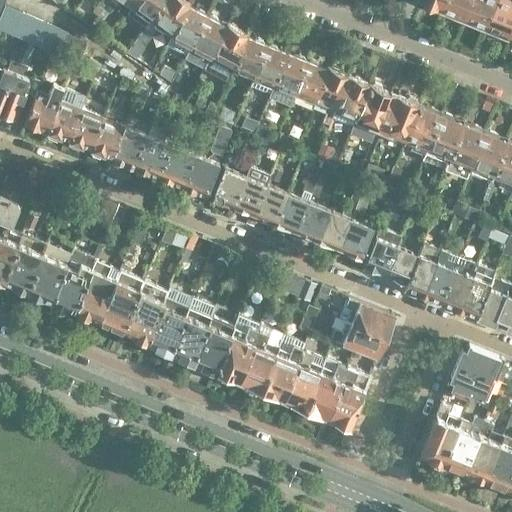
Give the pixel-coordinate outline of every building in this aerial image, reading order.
[(99,0),(93,8),(98,13),(107,0),(99,0)] [(107,0),(98,13),(104,17),(108,11),(109,11),(114,4),(115,4),(118,0),(122,0),(131,5),(134,0),(107,0)] [(160,0),(144,24),(125,49),(135,56),(156,27),(170,34),(186,3),(187,2),(184,0),(160,0)] [(134,0),(131,5),(126,11),(144,24),(160,0),(134,0)] [(422,0),(444,8),(446,0),(422,0)] [(473,0),(446,0),(444,8),(466,17),(473,0)] [(497,0),(473,0),(466,17),(487,26),(497,0)] [(511,29),(511,0),(497,0),(487,26),(510,35),(511,29)] [(170,34),(165,43),(184,54),(189,45),(206,14),(186,3),(170,34)] [(3,4),(0,10),(0,28),(19,37),(26,40),(40,46),(41,44),(53,50),(62,54),(76,60),(85,41),(3,4)] [(184,54),(183,55),(203,65),(209,54),(225,24),(206,14),(189,45),(184,54)] [(203,65),(202,67),(226,80),(231,68),(232,66),(245,35),(245,33),(226,22),(225,24),(209,54),(203,65)] [(232,66),(231,68),(251,77),(252,75),(265,43),(263,42),(261,39),(257,37),(253,38),(245,35),(232,66)] [(0,105),(26,41),(19,37),(7,67),(2,66),(0,71),(0,105)] [(251,77),(249,83),(269,92),(272,83),(286,51),(265,43),(252,75),(251,77)] [(0,105),(0,115),(9,119),(10,116),(15,119),(26,91),(22,90),(27,76),(23,74),(27,65),(26,65),(31,52),(23,49),(0,105)] [(53,50),(47,64),(56,68),(62,54),(53,50)] [(269,92),(268,95),(288,103),(292,91),(306,59),(286,51),(272,83),(269,92)] [(326,67),(306,59),(292,91),(313,100),(313,97),(327,66),(326,67)] [(160,73),(171,78),(175,70),(165,64),(160,73)] [(327,66),(313,97),(329,104),(326,111),(323,120),(328,122),(331,115),(348,74),(327,66)] [(368,82),(348,74),(331,115),(351,123),(355,114),(368,82)] [(37,126),(45,130),(62,86),(52,82),(47,93),(35,88),(22,121),(26,122),(27,125),(32,127),(37,126)] [(368,82),(355,114),(351,123),(366,128),(367,125),(375,128),(389,91),(381,87),(381,84),(373,82),(370,83),(368,82)] [(45,130),(66,138),(79,106),(81,106),(85,95),(62,86),(45,130)] [(389,91),(375,128),(389,134),(388,137),(401,142),(416,105),(417,102),(415,102),(415,98),(408,95),(405,97),(389,91)] [(409,149),(422,154),(439,114),(437,114),(435,109),(429,107),(426,109),(416,105),(401,142),(410,146),(409,149)] [(79,106),(66,138),(88,147),(101,115),(81,106),(79,106)] [(422,154),(421,158),(443,167),(444,166),(460,123),(451,120),(451,115),(444,113),(441,115),(439,114),(422,154)] [(245,114),(241,124),(254,130),(258,120),(245,114)] [(101,115),(88,147),(110,156),(123,123),(101,115)] [(131,165),(156,175),(169,142),(171,143),(179,125),(171,122),(164,140),(144,132),(131,165)] [(258,122),(254,132),(264,136),(268,126),(258,122)] [(110,156),(131,165),(144,132),(123,123),(110,156)] [(192,152),(179,184),(204,194),(217,162),(230,128),(219,123),(206,157),(196,153),(192,152)] [(444,166),(443,167),(465,175),(466,172),(482,132),(480,131),(479,127),(473,125),(470,127),(460,123),(444,166)] [(169,142),(156,175),(179,184),(192,152),(196,153),(203,134),(195,131),(187,150),(171,143),(169,142)] [(482,132),(466,172),(479,178),(481,175),(489,178),(504,141),(494,137),(494,133),(488,131),(484,132),(482,132)] [(362,148),(367,150),(371,140),(366,138),(362,148)] [(496,184),(510,190),(511,184),(511,144),(504,141),(489,178),(497,181),(496,184)] [(226,159),(232,161),(237,148),(231,146),(226,159)] [(366,171),(380,177),(384,167),(369,162),(366,171)] [(209,197),(230,205),(244,173),(222,164),(209,197)] [(244,173),(230,205),(252,214),(265,182),(268,173),(247,165),(244,173)] [(429,187),(435,189),(443,171),(436,168),(429,187)] [(0,210),(10,187),(12,188),(18,173),(9,169),(0,189),(0,210)] [(305,188),(314,192),(319,177),(311,174),(305,188)] [(36,198),(45,202),(53,184),(43,180),(36,198)] [(490,180),(483,197),(488,200),(495,182),(490,180)] [(252,214),(274,223),(287,191),(265,182),(252,214)] [(10,187),(0,210),(0,218),(6,221),(10,223),(19,202),(14,200),(18,190),(12,188),(10,187)] [(393,188),(389,199),(411,208),(415,196),(393,188)] [(307,199),(287,191),(274,223),(294,231),(307,199)] [(315,239),(336,248),(349,216),(351,216),(359,195),(352,192),(347,207),(345,206),(342,213),(328,207),(315,239)] [(349,216),(336,248),(358,257),(371,225),(360,220),(370,196),(361,192),(359,195),(351,216),(349,216)] [(454,203),(433,194),(430,201),(451,210),(454,203)] [(294,231),(315,239),(328,207),(307,199),(294,231)] [(478,208),(457,199),(452,210),(474,219),(478,208)] [(0,232),(0,277),(1,278),(20,233),(8,228),(10,223),(6,221),(1,233),(0,232)] [(376,229),(362,266),(382,274),(395,243),(399,233),(378,224),(376,229)] [(182,228),(178,239),(186,242),(190,232),(182,228)] [(21,233),(20,233),(1,278),(12,282),(13,286),(19,289),(23,286),(25,287),(44,241),(22,231),(21,233)] [(192,232),(186,246),(192,248),(198,235),(192,232)] [(511,252),(511,234),(509,233),(501,252),(511,255),(511,252)] [(403,282),(402,286),(420,293),(438,248),(420,240),(415,251),(403,282)] [(44,241),(25,287),(29,289),(28,293),(36,296),(39,293),(49,297),(68,251),(44,241)] [(206,260),(216,264),(223,246),(214,242),(206,260)] [(382,274),(403,282),(415,251),(395,243),(382,274)] [(69,251),(68,251),(49,297),(47,301),(64,308),(66,305),(73,307),(94,257),(95,255),(72,245),(69,251)] [(420,293),(438,300),(456,255),(441,249),(438,248),(420,293)] [(456,255),(438,300),(455,307),(474,262),(456,255)] [(246,266),(257,270),(260,260),(249,256),(246,266)] [(94,257),(73,307),(76,309),(76,312),(84,315),(88,314),(98,319),(115,276),(119,267),(110,264),(94,257)] [(260,260),(257,270),(255,275),(263,278),(268,263),(260,260)] [(474,262),(455,307),(475,315),(487,285),(491,275),(493,270),(474,262)] [(119,267),(115,276),(98,319),(108,323),(109,326),(115,329),(119,328),(121,329),(142,277),(119,267)] [(487,285),(475,315),(492,322),(494,316),(506,321),(511,306),(511,283),(491,275),(487,285)] [(282,276),(279,284),(287,288),(291,280),(282,276)] [(142,277),(121,329),(134,334),(135,337),(141,340),(145,338),(146,339),(167,287),(142,277)] [(300,296),(309,299),(315,283),(306,279),(300,296)] [(321,284),(318,290),(329,294),(331,287),(321,284)] [(163,296),(146,339),(155,343),(157,346),(163,349),(166,347),(169,348),(191,294),(169,285),(164,296),(163,296)] [(191,294),(169,348),(178,353),(180,356),(185,358),(190,357),(192,358),(210,313),(214,304),(191,294)] [(337,315),(384,335),(393,314),(346,295),(337,315)] [(299,326),(309,330),(319,308),(308,303),(299,326)] [(233,323),(214,368),(218,368),(220,371),(225,374),(229,374),(237,377),(257,327),(260,322),(237,312),(235,318),(233,323)] [(212,367),(214,368),(233,323),(210,313),(192,358),(201,362),(203,365),(209,367),(212,367)] [(337,315),(329,337),(376,356),(384,335),(337,315)] [(257,327),(237,377),(245,381),(247,384),(254,386),(258,385),(259,386),(279,336),(281,331),(260,322),(257,327)] [(279,336),(259,386),(263,387),(265,391),(270,393),(275,393),(282,395),(302,346),(303,346),(305,341),(281,331),(279,336)] [(298,404),(303,405),(322,354),(313,350),(317,339),(307,335),(305,341),(303,346),(302,346),(282,395),(290,398),(291,402),(298,404)] [(455,361),(498,379),(503,368),(499,366),(503,357),(467,343),(464,349),(460,348),(455,361)] [(317,411),(325,414),(346,364),(322,354),(303,405),(305,406),(308,409),(313,411),(317,411)] [(498,379),(455,361),(449,376),(452,377),(449,385),(486,400),(489,390),(493,392),(498,379)] [(346,364),(325,414),(333,417),(336,421),(341,423),(345,423),(349,424),(369,374),(346,364)] [(428,457),(439,462),(459,414),(448,410),(450,406),(439,401),(419,450),(426,453),(428,457)] [(459,414),(439,462),(452,467),(457,466),(462,468),(482,419),(473,415),(472,419),(459,414)] [(472,475),(483,479),(502,432),(490,427),(491,422),(482,419),(462,468),(468,470),(472,475)] [(511,435),(502,432),(483,479),(496,485),(500,483),(505,485),(511,468),(511,435)]
